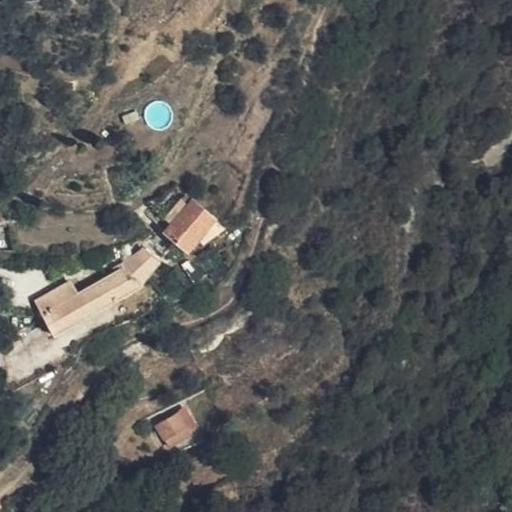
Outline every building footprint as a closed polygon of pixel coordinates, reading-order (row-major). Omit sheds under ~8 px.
[(213,223),(190,205),(165,237),(188,254),(199,240),(205,232),(213,223)] [(205,232),(199,240),(203,243),(209,235),(205,232)] [(140,255),(123,276),(141,292),(160,271),(140,255)] [(141,292),(123,276),(122,278),(116,274),(39,314),(51,340),(143,293),(141,292)] [(197,411),(166,431),(176,445),(177,445),(181,451),(205,438),(203,434),(208,431),(197,411)]
